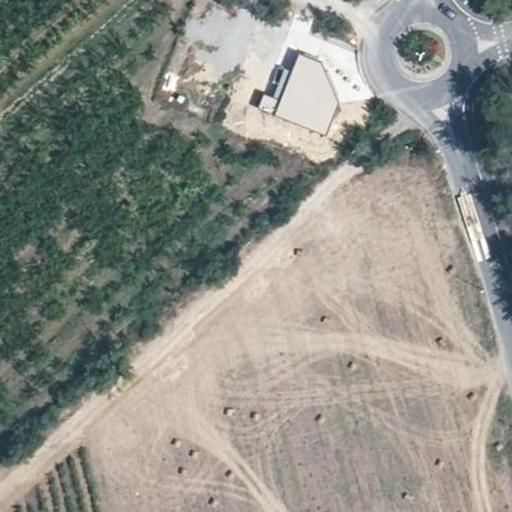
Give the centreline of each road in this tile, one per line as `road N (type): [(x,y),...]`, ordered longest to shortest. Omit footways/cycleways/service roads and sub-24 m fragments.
road 1 (track): [(0,493),(257,260),(283,252),(387,177),(460,166)]
road 2 (track): [(257,260),(314,196),(404,123),(413,97)]
road 3 (residential): [(511,336),(460,166)]
